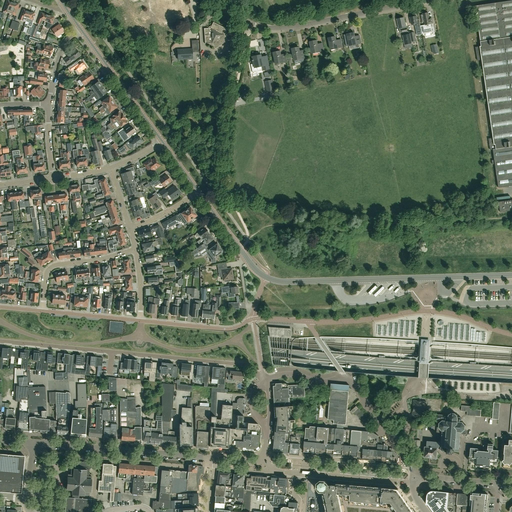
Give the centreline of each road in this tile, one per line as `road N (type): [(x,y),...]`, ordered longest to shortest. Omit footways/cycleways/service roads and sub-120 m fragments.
road 1 (primary): [(511,372),(0,326)]
road 2 (primary): [(0,332),(511,377)]
road 3 (residential): [(264,381),(247,364),(0,340)]
road 4 (unclassified): [(511,275),(266,278)]
road 5 (residential): [(207,0),(266,28),(424,0)]
road 6 (residential): [(414,484),(412,460),(350,381),(294,374),(264,381)]
road 7 (residential): [(212,459),(32,442)]
road 8 (track): [(230,188),(227,141),(249,24)]
road 9 (residential): [(414,484),(263,464)]
road 10 (unclassified): [(162,142),(79,29)]
road 11 (residential): [(42,311),(49,268),(134,249)]
